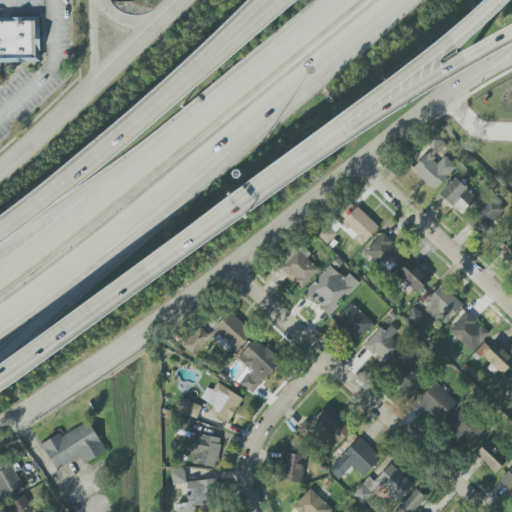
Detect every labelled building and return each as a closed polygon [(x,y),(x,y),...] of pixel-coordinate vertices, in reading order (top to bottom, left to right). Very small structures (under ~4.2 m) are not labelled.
[(0,27),(41,27),(43,64),(0,65),(0,27)] [(456,167),(444,156),(437,164),(433,160),(447,145),(438,137),(409,168),(434,191),(456,167)] [(462,214),(477,196),(453,177),(439,195),(462,214)] [(506,212),(492,198),(469,221),(482,235),(506,212)] [(342,228),(361,246),(379,228),(360,210),(342,228)] [(317,235),(327,244),(337,234),(327,225),(317,235)] [(301,289),(319,270),(306,258),(308,255),(295,244),(276,265),(301,289)] [(394,282),(417,296),(429,275),(406,262),(394,282)] [(349,274),(344,279),(330,265),(304,292),(328,315),(359,283),(349,274)] [(442,327),(463,305),(441,285),(420,306),(442,327)] [(373,324),(351,303),(334,321),(356,342),(373,324)] [(182,345),(193,357),(213,337),(230,354),(251,333),(230,312),(207,335),(199,327),(182,345)] [(471,352),(487,334),(464,314),(449,331),(471,352)] [(385,326),(364,346),(383,366),(404,346),(385,326)] [(251,394),(281,362),(255,338),(237,358),(247,367),(235,380),(251,394)] [(502,373),(511,362),(511,357),(492,339),(480,352),(502,373)] [(395,366),(397,392),(420,391),(419,372),(405,372),(405,366),(395,366)] [(456,402),(434,382),(416,401),(438,422),(456,402)] [(243,399),(217,383),(212,391),(207,387),(200,398),(213,406),(210,413),(227,423),(243,399)] [(196,419),(201,406),(180,398),(176,411),(196,419)] [(330,452),(353,429),(327,403),(304,426),(330,452)] [(464,451),(486,430),(463,406),(441,427),(464,451)] [(41,444),(56,471),(80,458),(83,464),(106,452),(89,421),(60,437),(59,434),(41,444)] [(221,439),(194,433),(188,462),(215,468),(221,439)] [(380,459),(360,438),(328,469),(338,479),(352,466),(362,476),(380,459)] [(495,474),(509,459),(488,439),(474,454),(495,474)] [(303,482),(304,455),(283,454),(282,481),(303,482)] [(0,464),(0,495),(2,500),(23,490),(9,461),(0,464)] [(369,477),(352,495),(362,504),(379,487),(395,503),(413,485),(391,464),(374,482),(369,477)] [(215,479),(186,482),(184,469),(171,471),(172,486),(182,485),(184,503),(175,504),(176,511),(194,511),(194,505),(218,503),(215,479)] [(295,511),(330,511),(332,510),(309,489),(292,508),(295,511)] [(417,511),(415,509),(426,499),(415,489),(392,511),(417,511)] [(33,511),(27,498),(9,506),(11,511),(33,511)]
